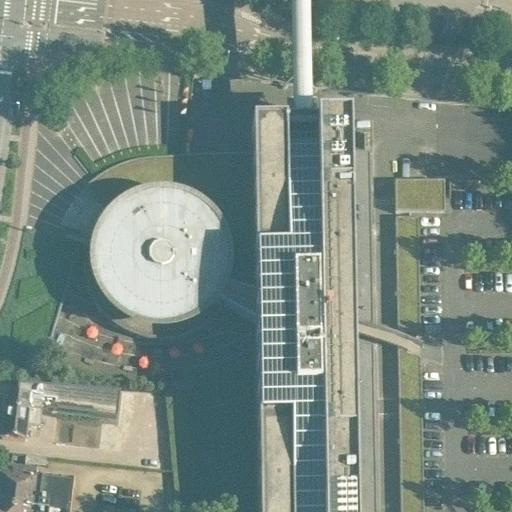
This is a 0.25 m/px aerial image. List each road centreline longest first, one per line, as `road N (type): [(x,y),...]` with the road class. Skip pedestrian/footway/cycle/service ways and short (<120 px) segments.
road 1 (unclassified): [(317,62),(180,14),(0,0)]
road 2 (unclassified): [(0,34),(317,62)]
road 3 (unclassified): [(317,62),(511,74)]
